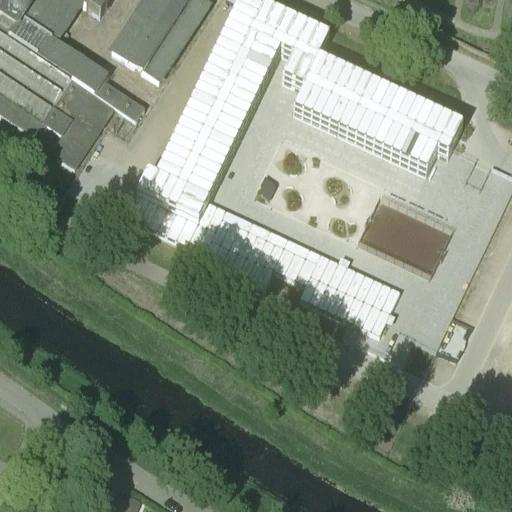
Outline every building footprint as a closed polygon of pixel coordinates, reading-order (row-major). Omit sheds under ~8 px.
[(0,0),(0,129),(73,177),(111,118),(121,104),(105,94),(98,105),(93,102),(104,84),(54,50),(80,11),(85,14),(86,13),(94,0),(0,0)] [(94,0),(86,13),(99,23),(114,0),(94,0)] [(149,0),(111,60),(132,74),(180,0),(149,0)] [(190,0),(180,0),(132,74),(157,90),(209,12),(190,0)] [(299,308),(377,345),(398,301),(205,210),(278,56),(291,62),(280,84),(302,95),(292,117),(425,180),(436,157),(447,162),(461,132),(319,65),(329,44),(239,2),(154,182),(145,178),(134,202),(141,205),(131,226),(205,261),(200,270),(262,300),(273,277),(307,293),(299,308)] [(143,118),(121,104),(111,118),(133,132),(143,118)] [(131,503),(126,511),(140,511),(142,509),(131,503)]
